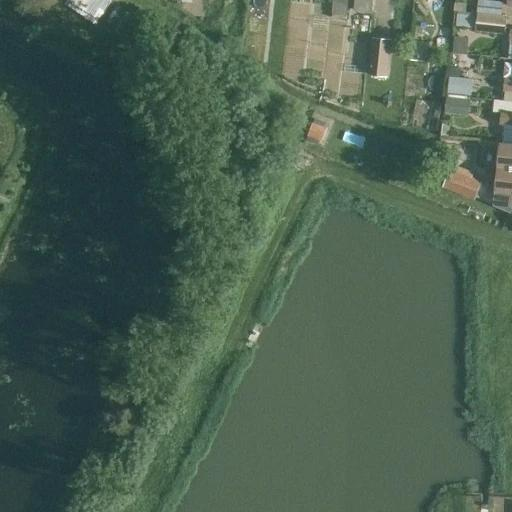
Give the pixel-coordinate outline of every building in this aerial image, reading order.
[(111,0),(67,0),(64,5),(95,26),(111,0)] [(332,0),(331,14),(347,16),(348,0),(332,0)] [(353,0),(353,12),(371,14),(372,0),(353,0)] [(503,3),(478,1),(477,13),(502,16),(503,3)] [(508,17),(477,14),(457,12),(456,25),(475,27),(475,30),(506,34),(508,17)] [(372,37),(368,75),(387,77),(392,39),(372,37)] [(409,48),(408,61),(421,62),(421,54),(417,48),(409,48)] [(472,77),(450,75),(448,91),(470,94),(472,77)] [(470,100),(447,97),(445,114),(468,116),(470,100)] [(511,112),(505,112),(501,143),(511,144),(511,112)] [(322,141),(322,140),(327,129),(313,123),(308,134),(308,135),(322,141)] [(495,191),(511,192),(511,144),(501,143),(500,143),(495,191)] [(443,186),(442,187),(474,200),(475,198),(481,181),(449,168),(443,186)]
